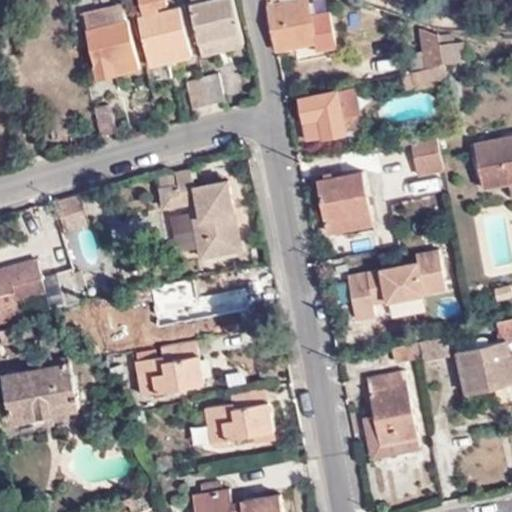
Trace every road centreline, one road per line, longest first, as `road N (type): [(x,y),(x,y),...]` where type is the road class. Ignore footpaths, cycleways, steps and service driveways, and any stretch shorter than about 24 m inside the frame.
road 1 (residential): [(266,118),(340,511)]
road 2 (residential): [(0,194),(266,118)]
